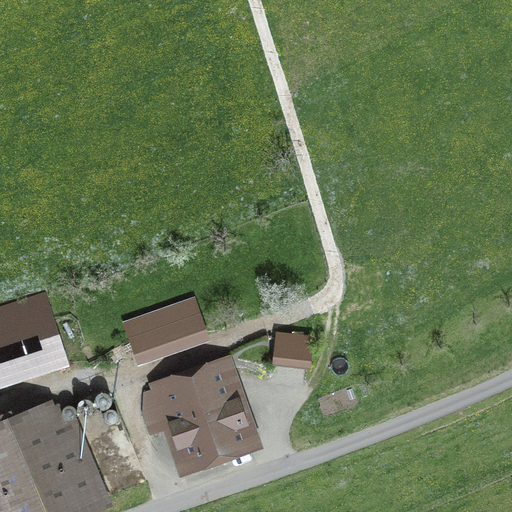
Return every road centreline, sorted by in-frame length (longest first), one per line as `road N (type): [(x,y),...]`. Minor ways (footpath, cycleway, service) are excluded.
road 1 (track): [(251,0),(337,279),(313,305),(133,384),(130,412),(169,505)]
road 2 (unclassified): [(151,511),(511,376)]
